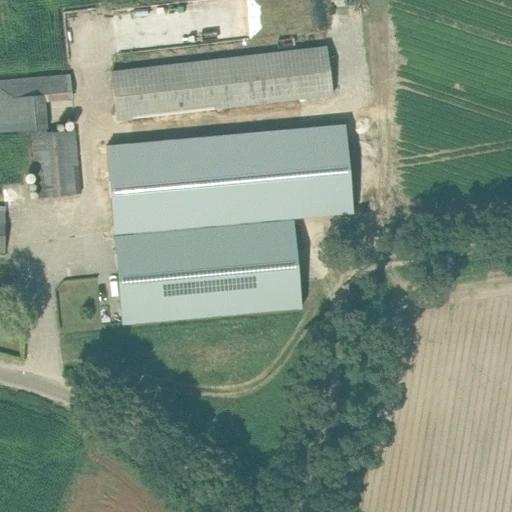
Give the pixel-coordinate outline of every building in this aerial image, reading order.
[(111,73),(117,120),(330,92),(324,45),(111,73)] [(0,79),(0,132),(48,128),(46,100),(72,98),(70,74),(0,79)] [(352,212),(344,126),(105,148),(113,233),(322,215),(352,212)] [(31,136),(37,196),(80,192),(75,132),(31,136)] [(114,238),(123,326),(302,306),(296,248),(293,218),(114,238)]
